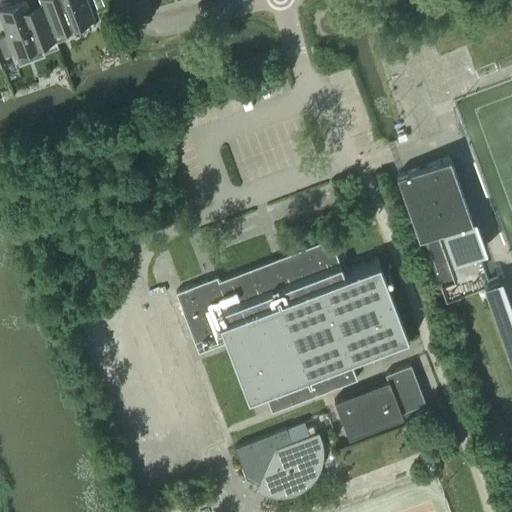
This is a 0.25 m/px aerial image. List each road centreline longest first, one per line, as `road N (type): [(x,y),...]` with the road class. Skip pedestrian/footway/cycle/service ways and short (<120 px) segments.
road 1 (unclassified): [(340,161),(279,0)]
road 2 (residential): [(121,0),(145,23),(164,26),(254,0)]
